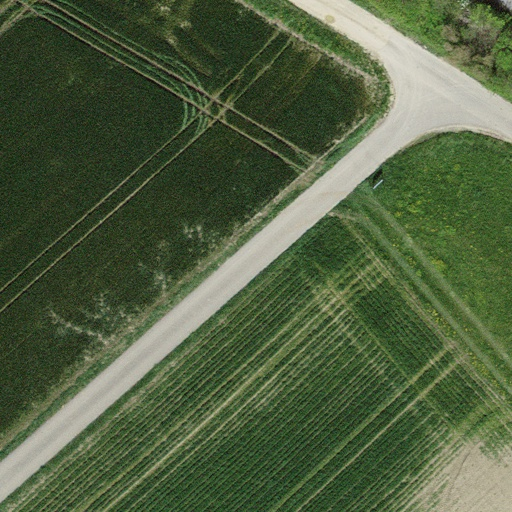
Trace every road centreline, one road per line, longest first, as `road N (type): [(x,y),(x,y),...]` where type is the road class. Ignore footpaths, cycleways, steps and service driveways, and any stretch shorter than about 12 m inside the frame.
road 1 (track): [(0,481),(450,82)]
road 2 (track): [(450,82),(312,0)]
